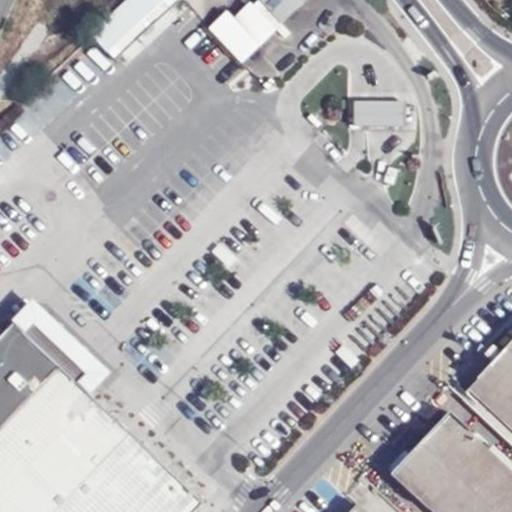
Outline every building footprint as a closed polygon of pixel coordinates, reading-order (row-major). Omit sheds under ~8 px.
[(131,0),(95,34),(113,55),(172,0),(131,0)] [(263,0),(283,20),(304,0),(263,0)] [(412,103),(359,104),(359,131),(413,130),(412,103)] [(23,329),(16,323),(0,340),(0,511),(196,511),(204,504),(85,388),(98,373),(36,315),(23,329)] [(500,403),(511,413),(511,347),(479,384),(500,403)] [(484,419),(500,403),(479,384),(464,400),(484,419)] [(511,511),(511,471),(452,415),(398,474),(438,511),(511,511)]
